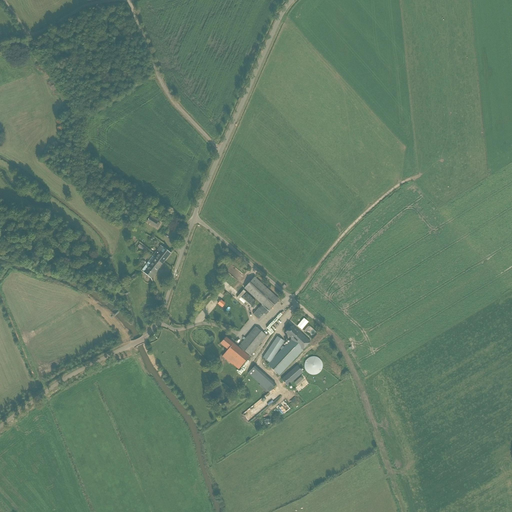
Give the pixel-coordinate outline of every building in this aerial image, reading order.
[(147,222),(155,227),(158,222),(149,217),(147,222)] [(154,259),(150,264),(147,263),(141,271),(151,279),(171,253),(161,245),(152,257),(154,259)] [(131,282),(138,276),(136,273),(129,279),(131,282)] [(269,311),(276,304),(279,300),(254,277),(244,288),(261,303),(269,311)] [(239,300),(241,297),(243,295),(245,292),(243,290),(237,298),(239,300)] [(255,302),(246,293),(242,298),(251,306),(255,302)] [(269,311),(261,303),(253,312),(254,313),(253,314),(260,321),(269,311)] [(306,332),(310,327),(307,324),(302,330),(306,332)] [(281,350),(273,359),(284,341),(277,337),(263,358),(269,362),(267,364),(279,376),(293,361),(293,360),(300,353),(302,350),(303,350),(307,346),(310,342),(298,331),(297,332),(291,326),(286,332),(289,336),(291,338),(290,339),(291,339),(284,347),(283,347),(280,349),(281,350)] [(249,357),(248,356),(249,355),(250,356),(266,336),(255,327),(239,346),(242,349),(241,350),(233,343),(226,337),(221,343),(228,350),(222,356),(238,370),(249,357)] [(315,357),(314,357),(312,357),(311,357),(309,358),(308,359),(306,360),(305,361),(305,363),(304,364),(304,366),(304,368),(305,370),(306,371),(307,372),(308,373),(310,374),(311,375),(313,375),(315,375),(317,374),(318,374),(320,373),(321,371),(322,369),(322,368),(322,366),(322,364),(321,362),(320,360),(319,359),(318,358),(317,357),(315,357)] [(254,366),(248,373),(248,374),(250,376),(257,368),(254,366)] [(297,366),(282,379),(287,385),(303,372),(297,366)] [(275,385),(273,383),(266,390),(269,392),(275,385)] [(276,400),(281,395),(274,388),(269,393),(276,400)]
